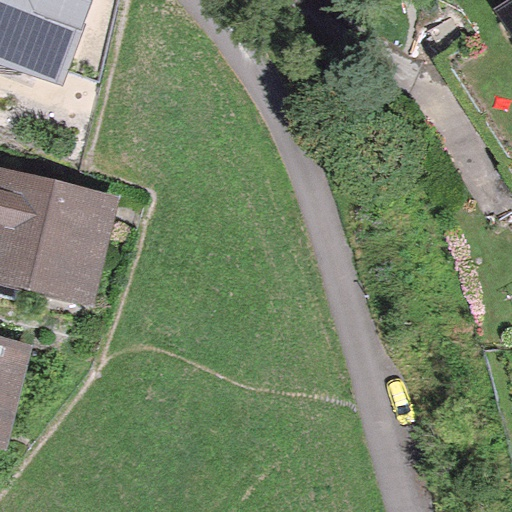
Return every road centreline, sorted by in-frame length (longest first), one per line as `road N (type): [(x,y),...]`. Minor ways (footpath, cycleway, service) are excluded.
road 1 (residential): [(200,0),(307,126),(425,511)]
road 2 (residential): [(329,0),(433,82),(511,186)]
